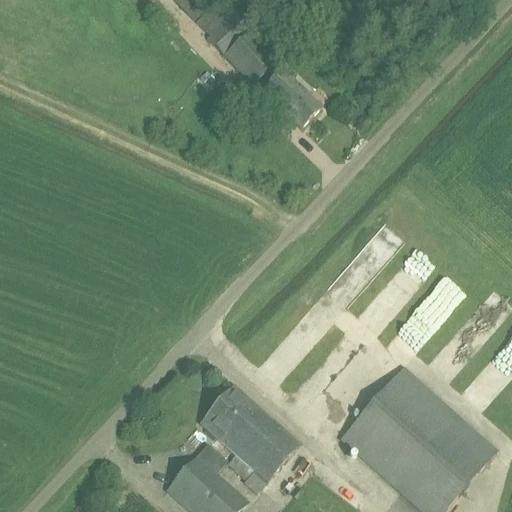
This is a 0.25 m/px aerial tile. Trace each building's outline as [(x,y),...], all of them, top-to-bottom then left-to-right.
[(171,0),(193,22),(216,0),(171,0)] [(252,88),(280,62),(251,33),(253,31),(224,0),(220,0),(195,24),(209,38),(207,39),(252,88)] [(300,131),(321,110),(283,72),(265,89),(280,104),(276,107),(300,131)] [(511,301),(505,296),(496,309),(509,318),(511,313),(511,301)] [(420,349),(433,341),(425,327),(429,325),(428,323),(410,334),(420,349)] [(340,441),(418,511),(445,511),(496,455),(403,371),(340,441)] [(254,474),(244,485),(257,496),(300,448),(233,389),(200,426),(254,474)] [(187,511),(242,511),(248,505),(197,460),(167,493),(187,511)]
